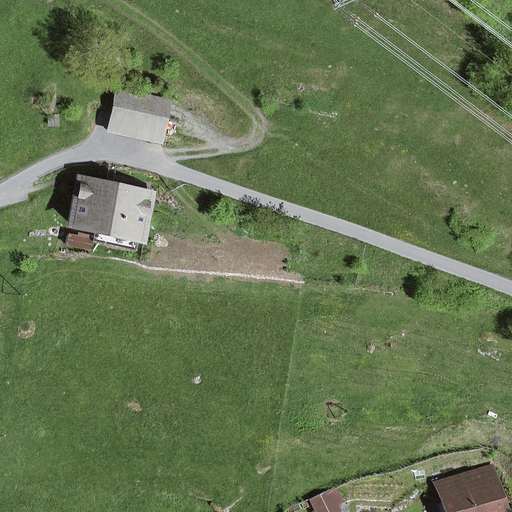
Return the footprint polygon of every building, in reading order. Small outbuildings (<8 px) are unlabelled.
[(115,101),(108,131),(159,142),(166,113),(115,101)] [(116,189),(148,196),(150,184),(119,178),(116,189)] [(79,181),(70,225),(94,230),(138,239),(148,196),(116,189),(79,181)] [(92,242),(136,251),(138,239),(94,230),(92,242)] [(496,511),(486,474),(442,487),(449,511),(496,511)] [(335,506),(342,503),(335,488),(311,499),(316,511),(333,511),(337,510),(335,506)]
